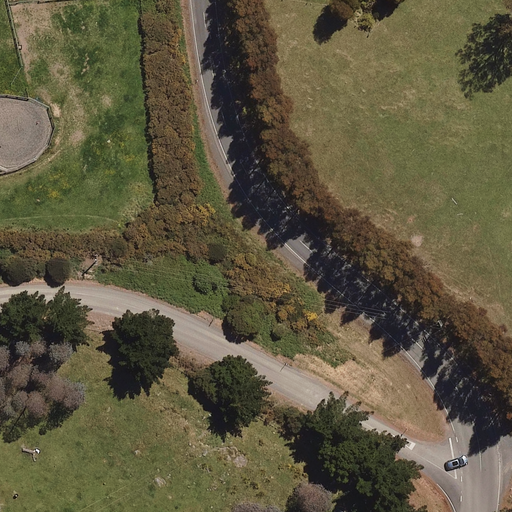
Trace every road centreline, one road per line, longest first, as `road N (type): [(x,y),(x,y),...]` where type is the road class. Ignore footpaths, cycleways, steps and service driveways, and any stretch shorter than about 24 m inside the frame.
road 1 (secondary): [(203,0),(217,99),(250,178),(273,214),(420,345),(455,387),(479,450),(480,483)]
road 2 (tertiary): [(0,302),(135,307),(456,478),(480,483)]
